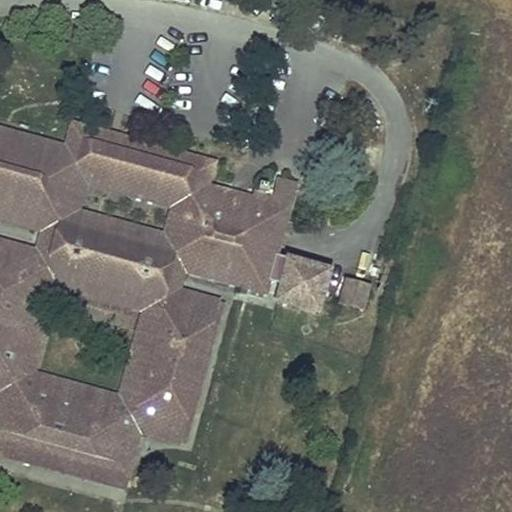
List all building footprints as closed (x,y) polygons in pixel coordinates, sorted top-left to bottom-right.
[(275,257),(293,187),(278,183),(273,201),(263,198),(266,188),(258,186),(256,195),(253,193),(251,200),(206,188),(212,165),(73,126),(66,149),(0,130),(0,219),(44,231),(74,213),(77,202),(81,203),(84,191),(80,190),(83,179),(107,186),(106,189),(174,208),(172,216),(168,215),(165,227),(169,228),(165,239),(183,271),(265,293),(268,282),(281,285),(276,302),(318,313),(323,296),(303,290),(309,266),(275,257)] [(183,271),(165,239),(74,213),(44,231),(39,253),(54,284),(145,309),(177,292),(183,271)] [(39,253),(0,242),(0,455),(123,489),(139,433),(183,445),(222,304),(177,292),(145,309),(139,332),(135,330),(115,400),(97,395),(98,391),(50,377),(49,381),(36,378),(31,368),(34,355),(38,356),(52,307),(48,307),(54,284),(39,253)] [(323,296),(329,271),(309,266),(303,290),(323,296)] [(380,280),(383,270),(374,267),(371,277),(380,280)] [(367,287),(348,282),(341,303),(361,309),(367,287)]
